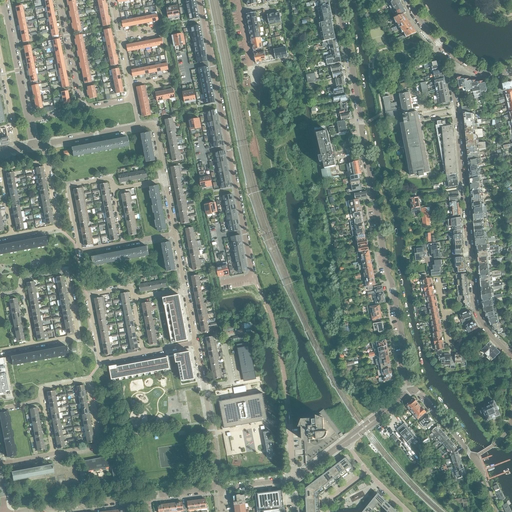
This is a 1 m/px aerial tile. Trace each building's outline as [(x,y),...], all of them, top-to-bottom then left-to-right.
[(79,0),(67,3),(68,5),(69,5),(69,8),(76,7),(76,3),(80,2),(79,0)] [(399,0),(396,0),(388,4),(390,9),(393,7),(401,3),(399,0)] [(403,8),(401,3),(393,7),(390,9),(393,13),(403,8)] [(395,17),(403,14),(406,13),(403,8),(393,13),(395,17)] [(252,13),(246,14),(247,14),(248,20),(257,18),(259,17),(258,12),(255,12),(255,11),(252,12),(252,13)] [(81,12),(70,14),(70,17),(71,17),(72,20),(79,19),(78,15),(82,14),(81,12)] [(279,13),(273,14),(276,26),(282,25),(280,17),(282,17),(281,13),(280,13),(280,12),(279,13)] [(107,13),(100,14),(101,18),(97,19),(97,21),(109,19),(109,16),(108,16),(107,13)] [(268,15),(267,15),(270,27),(276,26),(273,14),(268,15)] [(406,19),(405,16),(404,16),(403,14),(395,17),(394,18),(394,20),(395,20),(396,23),(397,23),(406,19)] [(397,23),(398,26),(391,28),(392,31),(399,28),(409,23),(408,22),(408,21),(406,19),(397,23)] [(332,20),(322,22),(319,23),(321,32),(333,30),(332,20)] [(404,32),(413,28),(411,26),(410,25),(409,23),(399,28),(392,31),(393,33),(400,30),(401,30),(402,33),(404,32)] [(84,24),(72,26),(72,29),(73,29),(74,32),(81,31),(80,27),(84,26),(84,24)] [(404,32),(405,35),(404,36),(404,35),(398,38),(399,41),(404,38),(406,38),(406,39),(412,35),(416,33),(414,31),(415,30),(413,28),(404,32)] [(333,30),(321,32),(322,41),(335,39),(333,30)] [(87,42),(87,40),(75,42),(76,45),(76,44),(77,48),(84,46),(84,43),(87,42)] [(112,40),(105,41),(106,46),(102,46),(103,49),(115,46),(114,44),(113,44),(112,40)] [(253,49),(253,50),(254,54),(256,64),(256,63),(261,62),(260,53),(259,49),(264,48),(264,47),(253,49)] [(286,47),(280,49),(282,58),(288,57),(288,58),(288,57),(289,56),(288,53),(287,53),(286,47)] [(274,49),(275,54),(276,60),(282,58),(280,49),(274,50),(274,49)] [(89,51),(77,54),(78,56),(79,56),(79,60),(87,58),(86,55),(90,54),(89,51)] [(264,52),(260,53),(261,62),(266,61),(266,62),(266,61),(276,60),(275,54),(265,56),(265,52),(264,52)] [(441,65),(440,61),(424,64),(425,67),(425,69),(426,68),(441,65)] [(92,63),(80,66),(80,68),(81,68),(82,71),(89,70),(88,66),(92,66),(92,63)] [(342,70),(332,72),(333,78),(337,77),(336,76),(343,75),(342,70)] [(306,72),(307,78),(308,83),(317,82),(321,81),(321,79),(316,80),(314,71),(310,72),(310,73),(308,73),(308,72),(306,72)] [(37,80),(35,74),(29,75),(30,82),(33,81),(33,84),(38,83),(38,80),(37,80)] [(337,77),(333,78),(334,78),(335,82),(333,82),(334,87),(342,85),(345,85),(343,75),(336,76),(337,77)] [(466,91),(464,80),(463,78),(461,79),(460,78),(457,78),(456,80),(459,93),(466,91)] [(473,92),(471,82),(471,80),(468,81),(467,80),(464,80),(466,91),(466,94),(473,92)] [(498,92),(511,89),(511,80),(501,83),(502,88),(497,89),(498,92)] [(474,81),(471,82),(473,92),(474,95),(480,94),(478,82),(478,81),(475,82),(474,81)] [(429,96),(428,93),(428,92),(426,86),(426,82),(421,83),(423,97),(429,96)] [(481,82),(478,82),(480,94),(480,96),(487,95),(487,94),(489,94),(489,91),(487,91),(486,88),(485,82),(483,83),(481,82)] [(342,85),(334,87),(327,88),(328,92),(330,92),(331,95),(344,93),(342,85)] [(428,93),(431,93),(436,92),(446,90),(445,85),(435,87),(436,89),(430,90),(430,91),(428,92),(428,93)] [(100,93),(99,91),(88,93),(88,95),(89,95),(89,99),(92,98),(96,97),(95,94),(100,93)] [(163,100),(161,91),(155,93),(157,101),(159,101),(160,102),(163,102),(163,100)] [(429,173),(420,123),(419,120),(419,119),(420,119),(420,115),(418,116),(418,112),(413,113),(409,92),(399,94),(401,106),(398,106),(398,102),(391,103),(389,96),(383,97),(388,124),(401,122),(401,123),(400,123),(403,141),(400,142),(397,146),(401,148),(405,148),(410,176),(418,174),(419,177),(424,176),(424,173),(429,173)] [(339,102),(347,101),(348,101),(347,97),(346,94),(332,97),(333,98),(331,99),(331,101),(333,101),(333,102),(339,100),(339,102)] [(347,101),(339,102),(341,110),(339,110),(339,114),(340,114),(349,112),(347,101)] [(349,112),(340,114),(341,120),(352,118),(350,112),(349,112)] [(470,113),(463,112),(464,118),(464,121),(478,120),(478,118),(478,117),(476,117),(476,115),(474,114),(472,114),(470,113)] [(175,125),(175,123),(173,123),(172,118),(165,120),(166,126),(175,125)] [(175,125),(166,126),(168,133),(175,132),(177,132),(175,125)] [(453,133),(453,129),(453,125),(443,127),(442,127),(442,134),(453,132),(453,133)] [(325,169),(335,166),(328,131),(317,134),(322,156),(321,156),(322,162),(323,162),(325,169)] [(176,137),(175,132),(168,133),(169,140),(178,139),(178,137),(176,137)] [(454,140),(453,133),(453,132),(442,134),(439,135),(439,137),(443,138),(443,141),(453,139),(454,140)] [(144,148),(153,147),(152,141),(153,141),(152,139),(151,139),(150,133),(142,134),(143,141),(144,148)] [(7,136),(0,137),(2,146),(9,145),(8,143),(7,136)] [(113,140),(114,148),(128,146),(127,137),(121,138),(121,137),(119,138),(119,139),(113,140)] [(181,138),(178,139),(169,140),(170,147),(177,146),(177,143),(180,143),(179,141),(182,140),(181,138)] [(455,147),(454,140),(453,139),(443,141),(440,141),(440,144),(443,145),(443,148),(454,146),(455,147)] [(114,148),(113,140),(107,141),(107,140),(105,140),(105,141),(99,142),(101,151),(114,148)] [(91,144),(85,145),(87,153),(101,151),(99,142),(93,143),(92,143),(91,143),(91,144)] [(87,153),(85,145),(79,146),(79,145),(77,145),(77,146),(71,147),(73,156),(87,153)] [(177,146),(170,147),(172,154),(181,153),(180,150),(178,151),(177,146)] [(455,153),(455,147),(454,146),(443,148),(441,148),(442,151),(444,152),(444,155),(454,153),(455,153)] [(486,149),(485,146),(467,148),(467,155),(470,155),(470,154),(474,154),(474,153),(479,152),(479,149),(486,149)] [(154,153),(153,147),(144,148),(147,162),(156,161),(154,155),(155,155),(155,152),(154,153)] [(185,152),(181,153),(172,154),(173,161),(180,160),(179,155),(185,154),(185,152)] [(470,155),(467,155),(468,161),(479,159),(478,155),(480,154),(479,152),(474,153),(474,154),(470,154),(470,155)] [(456,160),(455,153),(454,153),(444,155),(442,155),(443,158),(444,159),(445,162),(455,160),(456,160)] [(9,158),(2,159),(3,165),(15,163),(14,156),(9,157),(9,158)] [(479,159),(468,161),(469,167),(472,166),(471,165),(474,165),(475,165),(479,164),(482,163),(481,161),(479,161),(479,159)] [(456,167),(456,160),(455,160),(445,162),(444,162),(444,165),(445,166),(445,169),(456,167)] [(349,176),(359,174),(361,174),(359,161),(352,162),(350,163),(351,170),(350,170),(350,171),(346,172),(347,176),(349,176)] [(482,165),(482,163),(479,164),(475,165),(474,165),(471,165),(472,166),(469,167),(469,172),(480,169),(481,169),(480,166),(482,165)] [(335,166),(325,169),(321,169),(323,180),(332,178),(331,172),(336,171),(335,166)] [(457,174),(456,167),(445,169),(444,169),(445,173),(446,172),(446,175),(457,174)] [(480,169),(469,172),(470,178),(480,175),(482,175),(480,169)] [(480,175),(470,178),(470,184),(481,181),(482,181),(482,179),(481,179),(480,175)] [(483,188),(481,181),(470,184),(471,190),(482,188),(483,188)] [(360,183),(351,185),(351,189),(346,190),(347,192),(362,190),(360,183)] [(152,202),(161,200),(160,194),(161,194),(161,192),(160,192),(159,186),(150,187),(151,191),(149,191),(151,199),(152,198),(152,202)] [(482,188),(471,190),(471,196),(482,194),(483,194),(482,188)] [(365,191),(354,193),(355,200),(359,199),(367,197),(365,191)] [(458,191),(448,192),(449,195),(449,201),(451,201),(451,202),(456,201),(456,203),(459,203),(459,195),(458,191)] [(130,192),(129,193),(122,194),(123,201),(132,199),(131,196),(130,192)] [(484,200),(482,194),(471,196),(472,202),(483,200),(484,200)] [(420,207),(419,197),(415,198),(415,197),(410,198),(409,198),(409,199),(408,200),(408,202),(409,202),(410,205),(409,206),(409,208),(410,208),(411,213),(412,214),(416,213),(416,212),(418,212),(421,212),(422,212),(421,208),(421,207),(420,207)] [(132,202),(132,199),(123,201),(124,208),(131,207),(131,202),(132,202)] [(359,199),(355,200),(352,200),(348,201),(349,207),(360,205),(359,199)] [(161,200),(152,202),(153,206),(152,206),(153,213),(154,213),(155,217),(164,215),(163,209),(164,209),(163,206),(163,207),(161,200)] [(484,206),(483,200),(472,202),(472,208),(484,206)] [(460,209),(459,203),(456,203),(456,201),(451,202),(449,202),(450,210),(460,209)] [(360,205),(349,207),(351,214),(361,211),(360,205)] [(486,206),(484,206),(472,208),(473,214),(487,212),(486,206)] [(132,211),(131,207),(124,208),(126,215),(134,213),(134,211),(132,211)] [(430,207),(426,208),(421,208),(422,212),(421,212),(422,216),(429,216),(429,211),(430,211),(430,207)] [(361,211),(351,214),(348,214),(349,218),(350,218),(350,220),(362,217),(361,211)] [(487,215),(487,212),(473,214),(473,221),(486,219),(485,215),(487,215)] [(136,220),(134,213),(126,215),(127,222),(136,220)] [(167,230),(166,223),(167,223),(166,221),(165,221),(164,215),(155,217),(156,220),(155,220),(156,228),(158,227),(158,231),(161,231),(161,233),(164,232),(164,230),(167,230)] [(429,216),(422,216),(422,226),(430,225),(429,216)] [(363,222),(362,217),(350,220),(351,225),(363,222)] [(461,225),(461,221),(460,218),(448,220),(448,224),(445,224),(445,227),(446,227),(461,225)] [(486,219),(473,221),(474,227),(486,226),(490,225),(491,225),(491,223),(488,224),(488,222),(486,223),(486,219)] [(136,220),(127,222),(128,229),(137,227),(136,220)] [(364,228),(363,222),(351,225),(352,230),(355,230),(364,228)] [(137,229),(137,227),(128,229),(130,236),(137,234),(136,230),(137,229)] [(195,232),(194,232),(193,227),(186,229),(187,236),(196,234),(195,232)] [(196,234),(187,236),(188,243),(195,241),(194,236),(196,236),(196,234)] [(32,239),(34,248),(47,245),(46,237),(40,238),(40,237),(38,238),(32,239)] [(34,248),(32,239),(26,241),(26,240),(24,240),(24,241),(18,242),(20,251),(34,248)] [(197,241),(195,241),(188,243),(190,250),(198,248),(202,247),(202,245),(198,246),(197,241)] [(10,244),(4,245),(6,253),(20,251),(18,242),(12,243),(12,242),(11,243),(10,243),(10,244)] [(165,258),(173,256),(172,250),(173,250),(173,248),(172,248),(171,242),(162,244),(165,258)] [(431,251),(440,251),(439,245),(437,245),(437,243),(428,243),(428,244),(427,244),(427,247),(429,247),(429,249),(431,249),(431,251)] [(427,247),(427,244),(416,246),(416,248),(414,249),(415,253),(424,252),(423,250),(426,250),(425,247),(427,247)] [(134,249),(135,258),(149,255),(148,246),(142,248),(141,247),(139,247),(139,248),(134,249)] [(198,248),(190,250),(191,256),(198,255),(200,255),(198,248)] [(135,258),(134,249),(128,250),(128,249),(126,250),(126,251),(120,252),(121,260),(135,258)] [(502,249),(477,252),(477,254),(477,255),(477,258),(490,257),(490,254),(500,253),(502,253),(502,249)] [(368,250),(359,252),(357,252),(358,258),(360,258),(370,256),(368,250)] [(121,260),(120,252),(114,253),(114,252),(112,252),(112,253),(106,254),(108,263),(121,260)] [(424,252),(415,253),(415,256),(413,256),(413,261),(422,260),(422,258),(424,258),(424,252)] [(108,263),(106,254),(100,255),(98,255),(98,256),(92,257),(93,259),(91,259),(92,263),(93,263),(94,265),(108,263)] [(199,260),(198,255),(191,256),(192,263),(205,261),(205,259),(199,260)] [(173,256),(165,258),(167,272),(176,270),(175,264),(176,264),(175,262),(173,256)] [(433,268),(442,267),(442,264),(444,264),(443,260),(434,260),(435,263),(432,263),(433,268)] [(205,261),(192,263),(194,270),(200,269),(200,264),(203,263),(205,263),(205,261)] [(500,262),(478,264),(478,266),(478,267),(478,271),(491,269),(491,266),(500,265),(500,262)] [(442,267),(433,268),(433,270),(431,270),(431,271),(432,274),(432,276),(441,275),(440,272),(442,272),(442,267)] [(501,273),(479,277),(479,279),(480,279),(479,280),(479,283),(492,281),(495,280),(495,277),(501,277),(501,273)] [(493,283),(492,281),(479,283),(479,287),(481,287),(481,289),(505,285),(506,284),(506,282),(502,283),(501,282),(493,283)] [(375,285),(366,286),(364,287),(364,288),(367,287),(368,290),(374,289),(375,291),(375,293),(383,292),(381,283),(375,285)] [(433,290),(432,284),(423,286),(424,291),(424,292),(433,290)] [(505,285),(481,289),(481,291),(480,292),(480,295),(494,293),(493,290),(505,288),(505,285)] [(374,297),(375,304),(385,302),(383,293),(377,294),(377,296),(374,297)] [(494,293),(480,295),(481,299),(482,299),(482,301),(502,297),(505,297),(504,294),(502,294),(494,295),(494,293)] [(171,297),(163,298),(166,311),(171,311),(177,342),(188,340),(186,330),(185,324),(183,316),(182,309),(181,303),(179,295),(171,297)] [(468,296),(458,297),(456,297),(457,302),(462,301),(462,302),(463,302),(464,303),(465,304),(465,307),(470,307),(468,296)] [(502,297),(482,301),(483,303),(482,304),(483,308),(495,305),(494,302),(502,301),(502,298),(502,297)] [(9,307),(18,305),(16,298),(9,300),(10,305),(9,305),(9,307)] [(152,309),(151,302),(142,303),(144,310),(152,309)] [(18,305),(9,307),(9,309),(11,309),(12,313),(19,312),(18,305)] [(376,306),(367,307),(368,314),(371,313),(381,311),(379,305),(376,306)] [(496,311),(495,305),(483,308),(483,311),(485,311),(485,313),(496,311)] [(152,309),(144,310),(145,317),(152,316),(151,311),(153,311),(152,309)] [(381,311),(371,313),(372,320),(373,322),(379,321),(378,319),(382,318),(381,311)] [(467,319),(472,317),(472,316),(472,315),(472,314),(471,313),(470,311),(460,315),(460,317),(461,321),(462,324),(468,320),(467,319)] [(498,317),(496,311),(485,313),(486,316),(487,317),(488,319),(498,317)] [(19,312),(12,313),(13,318),(11,318),(12,321),(20,319),(19,312)] [(152,316),(145,317),(146,324),(155,323),(154,320),(153,321),(152,316)] [(21,326),(20,319),(12,321),(12,323),(13,322),(14,327),(21,326)] [(379,322),(379,321),(373,322),(374,330),(378,330),(378,332),(384,331),(382,322),(379,322)] [(477,327),(474,321),(468,324),(467,322),(464,324),(468,332),(477,327)] [(155,323),(146,324),(147,331),(155,330),(154,325),(155,325),(155,323)] [(499,323),(492,324),(493,327),(494,328),(494,329),(496,330),(497,330),(498,333),(499,333),(501,333),(501,332),(503,331),(502,328),(500,328),(499,323)] [(21,326),(14,327),(15,332),(14,332),(14,335),(23,333),(21,326)] [(156,334),(155,330),(147,331),(149,338),(157,336),(157,334),(156,334)] [(23,333),(14,335),(15,337),(16,336),(17,341),(24,340),(23,333)] [(157,336),(149,338),(150,345),(157,344),(156,339),(158,338),(157,336)] [(216,341),(214,341),(213,336),(206,337),(207,344),(216,343),(216,341)] [(374,348),(386,346),(385,340),(371,343),(373,349),(374,348)] [(249,342),(237,344),(243,380),(256,377),(249,342)] [(497,350),(490,342),(488,344),(486,342),(483,345),(485,347),(482,350),(488,356),(486,357),(490,361),(500,352),(498,350),(497,350)] [(216,343),(207,344),(209,351),(218,350),(216,343)] [(52,349),(54,357),(68,355),(66,346),(60,347),(60,346),(58,347),(58,348),(52,349)] [(374,348),(375,352),(368,353),(369,355),(371,354),(387,351),(386,346),(374,348)] [(44,350),(39,351),(40,360),(54,357),(52,349),(46,350),(46,349),(44,349),(44,350)] [(219,357),(218,350),(209,351),(210,358),(219,357)] [(31,353),(25,354),(26,363),(40,360),(39,351),(33,352),(31,352),(31,353)] [(455,363),(455,356),(450,357),(450,354),(444,354),(444,356),(442,356),(441,354),(442,354),(442,351),(435,352),(437,357),(442,367),(444,367),(444,366),(450,366),(450,369),(455,369),(455,363)] [(190,352),(175,354),(176,363),(178,362),(182,382),(195,379),(190,352)] [(455,356),(455,363),(461,363),(461,367),(463,367),(463,369),(466,368),(466,354),(461,354),(461,352),(455,352),(455,356)] [(26,363),(25,354),(19,355),(19,354),(17,355),(11,356),(11,359),(10,359),(11,363),(12,362),(12,365),(26,363)] [(112,366),(110,367),(112,379),(170,369),(168,357),(116,367),(116,368),(114,368),(113,366),(112,366)] [(219,357),(210,358),(211,365),(218,364),(217,359),(219,359),(219,357)] [(7,380),(4,361),(3,358),(0,358),(0,395),(4,395),(10,394),(9,391),(7,380)] [(218,364),(211,365),(213,372),(221,371),(221,368),(219,369),(218,364)] [(223,378),(221,371),(213,372),(214,379),(223,378)] [(383,377),(378,378),(379,382),(384,381),(393,379),(392,373),(382,375),(383,377)] [(245,386),(233,388),(234,394),(246,392),(245,386)] [(12,398),(11,391),(9,391),(10,394),(4,395),(5,399),(12,398)] [(226,400),(219,401),(224,428),(231,427),(261,421),(268,420),(263,393),(256,394),(256,395),(226,400)] [(409,410),(417,403),(413,398),(405,405),(409,410)] [(494,401),(489,403),(490,406),(482,408),(482,409),(481,409),(480,411),(481,414),(483,415),(484,414),(486,418),(485,419),(486,421),(487,421),(489,421),(489,419),(500,415),(495,403),(494,401)] [(422,408),(417,403),(409,410),(414,415),(422,408)] [(29,416),(38,415),(37,408),(29,409),(30,414),(29,414),(29,416)] [(426,412),(422,408),(414,415),(418,419),(419,418),(424,414),(426,412)] [(2,428),(11,426),(10,422),(11,422),(10,415),(8,415),(8,411),(0,412),(0,418),(0,419),(0,421),(1,421),(2,428)] [(38,415),(29,416),(30,418),(31,418),(32,423),(39,421),(38,415)] [(300,423),(299,427),(301,426),(302,436),(302,439),(302,440),(304,440),(305,441),(310,443),(310,440),(313,440),(313,437),(317,437),(317,439),(323,439),(328,439),(329,439),(336,433),(328,422),(322,415),(316,415),(316,418),(312,418),(302,419),(300,423)] [(434,422),(428,415),(420,423),(424,427),(426,426),(429,429),(434,425),(433,424),(434,422)] [(33,427),(30,428),(30,430),(32,430),(41,428),(39,421),(32,423),(33,427)] [(406,425),(404,423),(397,429),(404,438),(401,441),(406,448),(409,445),(415,451),(420,447),(421,443),(417,438),(420,436),(412,426),(411,427),(408,423),(406,425)] [(12,430),(11,426),(2,428),(3,434),(2,434),(3,436),(5,442),(14,440),(13,437),(14,437),(12,429),(12,430)] [(434,434),(440,429),(437,426),(431,431),(432,432),(429,435),(431,437),(434,434)] [(42,435),(41,428),(32,430),(32,432),(34,432),(35,437),(42,435)] [(434,434),(431,437),(432,439),(436,436),(437,437),(443,432),(440,429),(434,434)] [(274,455),(269,431),(264,432),(268,456),(274,455)] [(443,432),(437,437),(438,439),(436,441),(435,441),(434,442),(434,443),(436,442),(437,442),(439,440),(446,435),(443,432)] [(42,435),(35,437),(35,441),(34,442),(35,444),(43,442),(42,435)] [(436,442),(434,443),(433,444),(435,447),(440,442),(442,443),(448,438),(446,435),(439,440),(437,442),(436,442)] [(448,438),(442,443),(443,445),(440,448),(437,450),(438,451),(442,449),(445,447),(451,441),(448,438)] [(14,444),(14,440),(5,442),(6,448),(5,449),(5,451),(6,450),(7,457),(11,456),(11,458),(14,458),(14,456),(16,455),(15,451),(17,451),(15,444),(14,444)] [(43,442),(35,444),(35,446),(37,446),(38,451),(45,449),(43,442)] [(453,444),(447,449),(442,453),(444,455),(448,451),(450,453),(450,454),(457,449),(456,447),(453,444)] [(111,456),(84,461),(86,471),(93,470),(93,472),(96,471),(96,470),(102,468),(103,470),(105,470),(105,468),(114,466),(115,468),(112,469),(114,481),(122,479),(120,467),(117,468),(116,466),(120,465),(117,452),(111,454),(111,456)] [(458,453),(451,457),(451,458),(449,459),(445,460),(446,462),(452,460),(459,456),(458,453)] [(452,460),(446,462),(447,465),(447,466),(449,465),(449,464),(453,463),(453,464),(461,460),(459,456),(452,460)] [(346,457),(340,463),(348,473),(353,469),(348,462),(349,461),(346,457)] [(461,460),(453,464),(454,466),(448,468),(449,469),(453,469),(462,464),(461,460)] [(340,463),(334,467),(342,477),(348,473),(340,463)] [(53,473),(52,465),(12,472),(13,480),(53,473)] [(334,467),(329,471),(337,481),(342,477),(334,467)] [(466,475),(463,468),(455,471),(457,475),(458,478),(466,475)] [(328,472),(323,475),(328,481),(331,485),(337,481),(329,471),(328,472)] [(323,475),(318,479),(326,490),(328,488),(331,485),(328,481),(323,475)] [(318,479),(312,484),(320,494),(321,493),(326,490),(318,479)] [(312,484),(306,489),(319,495),(320,494),(312,484)] [(500,502),(506,499),(498,484),(493,486),(500,502)] [(319,496),(319,495),(306,489),(306,497),(319,496)] [(258,511),(284,508),(282,490),(255,493),(258,511)] [(235,511),(246,511),(244,494),(233,496),(234,502),(234,504),(235,511)] [(378,494),(374,498),(378,503),(381,505),(385,501),(378,494)] [(378,503),(374,498),(368,506),(373,510),(378,503)] [(385,501),(381,505),(387,511),(392,508),(389,504),(385,501)] [(186,511),(185,504),(183,504),(182,502),(176,503),(177,511),(182,511),(186,511)] [(505,511),(511,511),(508,503),(502,505),(505,511)]
